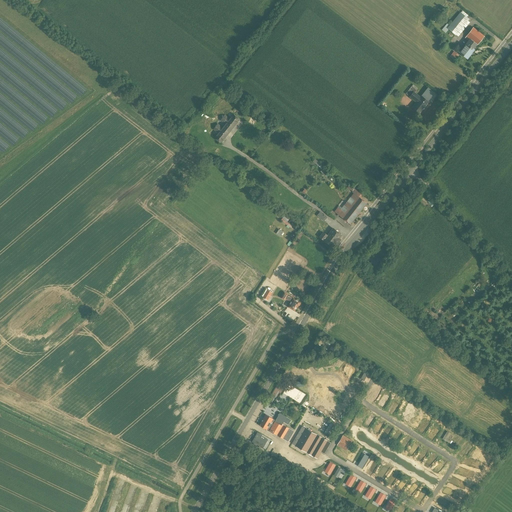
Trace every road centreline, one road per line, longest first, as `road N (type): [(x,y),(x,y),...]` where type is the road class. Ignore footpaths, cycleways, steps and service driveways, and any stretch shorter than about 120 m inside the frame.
road 1 (secondary): [(193,511),(340,257)]
road 2 (tertiary): [(340,257),(511,43)]
road 3 (track): [(412,169),(511,284)]
